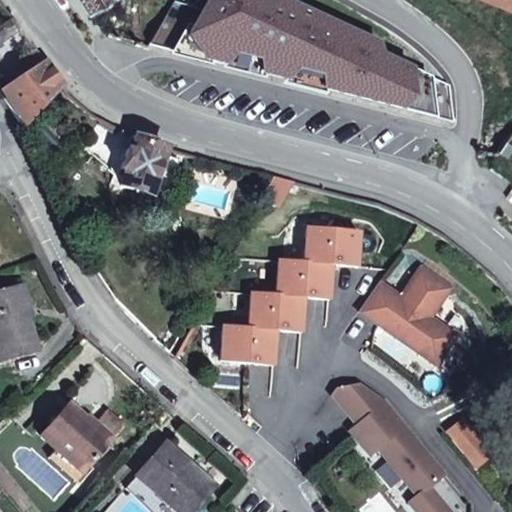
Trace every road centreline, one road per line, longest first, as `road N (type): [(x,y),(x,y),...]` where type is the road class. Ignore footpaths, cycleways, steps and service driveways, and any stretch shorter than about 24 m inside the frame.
road 1 (unclassified): [(37,0),(92,75),(133,110),(413,190),(511,251)]
road 2 (residential): [(285,511),(117,355),(63,279),(0,158)]
